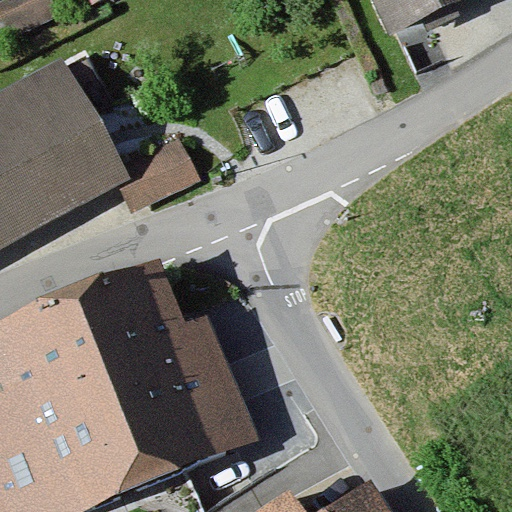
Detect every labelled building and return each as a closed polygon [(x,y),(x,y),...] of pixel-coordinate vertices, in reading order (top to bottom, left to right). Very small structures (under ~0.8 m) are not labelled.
[(47,0),(12,0),(0,6),(0,32),(6,45),(58,19),(47,0)] [(85,0),(91,10),(112,0),(85,0)] [(377,0),(394,37),(475,0),(377,0)] [(0,250),(114,189),(54,79),(0,108),(0,250)] [(177,143),(113,174),(131,211),(195,180),(177,143)] [(24,396),(0,403),(0,511),(213,511),(204,482),(274,458),(229,324),(193,335),(174,279),(4,336),(24,396)] [(310,511),(296,489),(259,511),(380,511),(373,500),(353,511),(310,511)]
